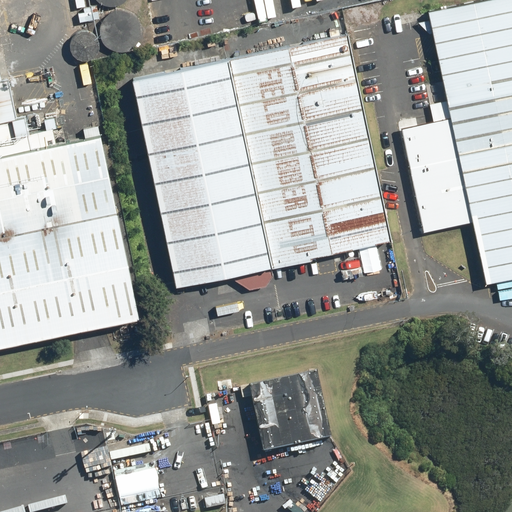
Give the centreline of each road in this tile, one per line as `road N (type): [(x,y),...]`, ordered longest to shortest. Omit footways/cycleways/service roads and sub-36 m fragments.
road 1 (unknown): [(167,365),(197,320),(216,308),(374,265)]
road 2 (unclassified): [(151,376),(0,405)]
